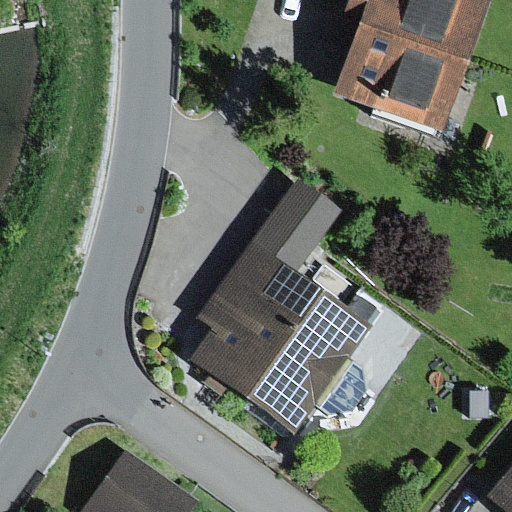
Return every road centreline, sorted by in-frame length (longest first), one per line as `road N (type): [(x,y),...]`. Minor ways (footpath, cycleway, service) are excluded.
road 1 (residential): [(83,362),(133,190),(146,0)]
road 2 (residential): [(83,362),(287,511)]
road 3 (residential): [(0,489),(83,362)]
